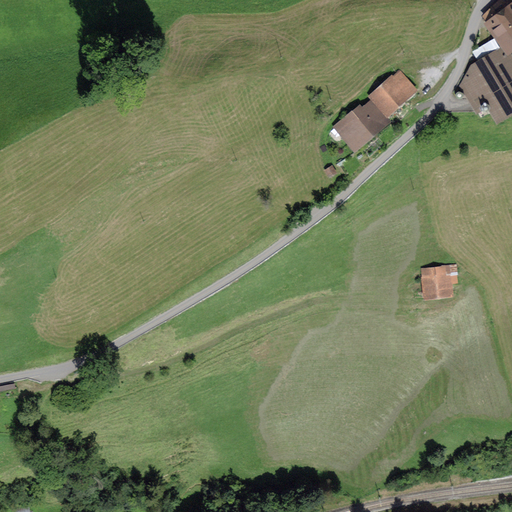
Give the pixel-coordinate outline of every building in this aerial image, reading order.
[(511,0),(498,0),(493,5),(485,13),(509,46),(511,43),(511,0)] [(511,109),(511,61),(503,47),(474,64),(477,69),(465,76),(471,85),(464,89),(469,97),(475,92),(477,95),(482,92),(498,118),(511,109)] [(388,118),(419,90),(400,69),(394,75),(393,74),(369,96),(371,99),(388,118)] [(356,153),(391,121),(388,118),(371,99),(363,106),(360,104),(333,127),(356,153)] [(484,112),(486,112),(489,111),(490,109),(490,106),(488,104),(486,103),(483,104),(482,107),(482,109),(484,112)] [(330,179),(338,173),(333,165),(325,170),(330,179)] [(459,284),(456,264),(420,269),(425,301),(455,297),(453,284),(459,284)]
